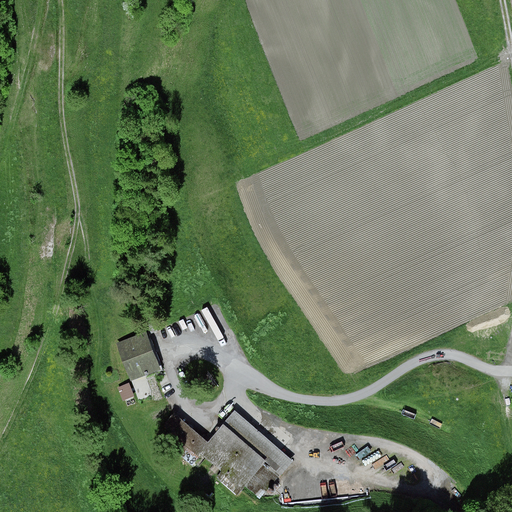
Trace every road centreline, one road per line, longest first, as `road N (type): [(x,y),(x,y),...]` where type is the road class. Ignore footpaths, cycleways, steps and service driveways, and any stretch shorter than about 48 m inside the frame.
road 1 (unclassified): [(511,368),(438,354),(357,396),(319,401),(282,394),(233,367)]
road 2 (track): [(60,0),(60,119),(76,213),(65,274)]
